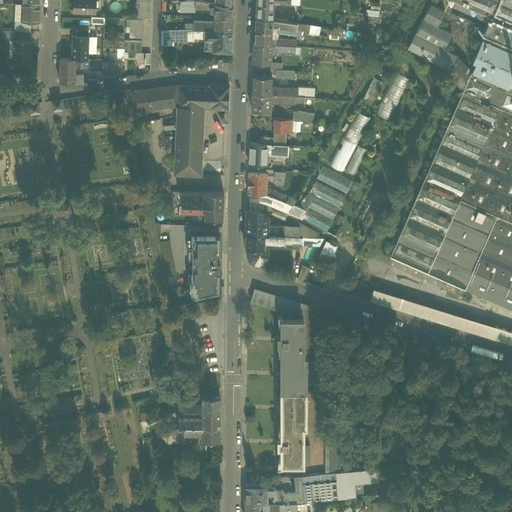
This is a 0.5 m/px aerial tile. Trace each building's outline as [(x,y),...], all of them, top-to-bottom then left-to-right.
[(91,13),(91,0),(73,0),(73,12),(91,13)] [(135,0),(135,19),(141,19),(148,19),(149,0),(135,0)] [(273,13),(273,0),(256,0),(256,12),(273,13)] [(454,6),(483,19),(486,13),(455,0),(454,0),(452,6),(454,6)] [(511,0),(455,0),(486,13),(491,15),(486,26),(472,60),(475,61),(472,70),(471,70),(462,90),(511,111),(511,0)] [(208,13),(214,13),(215,3),(204,2),(179,2),(178,11),(181,13),(193,13),(193,10),(209,11),(208,13)] [(39,22),(40,4),(22,3),(22,12),(22,21),(30,21),(39,22)] [(233,3),(215,3),(214,13),(214,16),(232,17),(233,3)] [(407,47),(450,69),(457,55),(443,47),(451,32),(437,25),(445,10),(430,3),(407,47)] [(471,20),(486,26),(491,15),(486,13),(483,19),(454,6),(449,17),(469,25),(471,20)] [(214,16),(214,22),(214,29),(232,30),(232,17),(214,16)] [(272,29),(272,24),(273,19),(256,16),(255,28),(272,29)] [(140,38),(141,19),(135,19),(130,19),(129,37),(140,38)] [(288,21),(273,19),(272,24),(279,24),(279,27),(287,28),(288,21)] [(16,21),(15,30),(30,31),(30,21),(22,21),(16,21)] [(302,33),(309,34),(310,24),(288,21),(287,28),(302,30),(302,33)] [(194,41),(194,38),(194,28),(193,28),(193,29),(174,30),(174,41),(174,42),(194,41)] [(205,29),(194,28),(194,38),(205,38),(205,29)] [(255,28),(254,43),(271,45),(271,44),(272,39),(272,29),(255,28)] [(15,39),(15,30),(2,29),(3,39),(15,39)] [(214,29),(205,29),(205,38),(205,47),(204,50),(212,50),(212,51),(231,51),(232,30),(214,29)] [(161,40),(174,41),(174,30),(173,30),(172,30),(161,30),(161,40)] [(72,36),(71,59),(87,59),(88,41),(88,36),(77,36),(72,36)] [(14,57),(30,58),(31,40),(15,39),(14,57)] [(122,51),(141,52),(141,41),(123,40),(122,47),(122,51)] [(271,52),(271,45),(254,43),(253,62),(264,62),(270,63),(270,62),(271,52)] [(160,57),(168,57),(169,45),(169,44),(161,44),(160,57)] [(296,52),(296,46),(271,44),(271,45),(271,52),(278,53),(278,51),(296,52)] [(109,52),(108,57),(108,60),(116,61),(117,52),(109,52)] [(447,74),(462,90),(471,70),(457,55),(450,69),(447,74)] [(59,81),(74,80),(74,73),(74,66),(83,66),(87,66),(87,59),(71,59),(60,58),(59,81)] [(123,61),(116,61),(108,60),(102,60),(102,72),(122,73),(123,61)] [(295,71),(282,70),(277,70),(276,77),(294,78),(295,71)] [(395,71),(376,112),(389,118),(408,77),(395,71)] [(87,72),(82,73),(74,73),(74,80),(87,80),(87,72)] [(252,93),(271,94),(271,87),(272,76),(253,75),(252,93)] [(372,101),(383,81),(374,76),(362,95),(372,101)] [(178,88),(178,106),(204,107),(228,109),(229,85),(210,84),(210,86),(178,85),(178,88)] [(148,100),(150,110),(177,106),(178,106),(178,88),(163,90),(163,87),(147,89),(148,100)] [(294,96),(297,96),(298,88),(285,87),(285,88),(285,95),(294,96)] [(139,90),(141,101),(148,100),(147,89),(139,90)] [(132,92),(134,102),(141,101),(139,90),(132,92)] [(511,111),(462,90),(390,255),(391,256),(465,288),(473,270),(511,286),(511,111)] [(270,111),(270,102),(271,94),(252,93),(251,110),(270,111)] [(294,103),(294,101),(294,96),(285,95),(271,94),(270,102),(294,103)] [(52,100),(53,109),(62,108),(61,99),(52,100)] [(32,112),(33,116),(38,116),(38,112),(40,111),(38,102),(29,103),(31,112),(32,112)] [(201,175),(204,107),(178,106),(177,106),(174,173),(201,175)] [(329,163),(343,170),(369,117),(355,109),(329,163)] [(293,120),(313,121),(314,111),(293,110),(293,120)] [(275,119),(274,130),(286,131),(292,131),(293,120),(275,119)] [(285,145),(286,131),(274,130),(274,137),(274,144),(281,145),(285,145)] [(260,144),(274,144),(274,137),(260,136),(260,144)] [(280,153),(281,145),(274,144),(260,144),(250,143),(249,164),(266,165),(267,152),(280,153)] [(346,170),(355,173),(365,147),(356,143),(346,170)] [(316,177),(346,192),(352,180),(323,165),(316,177)] [(254,193),(266,194),(267,187),(267,174),(248,173),(248,193),(249,193),(254,193)] [(302,218),(326,231),(345,194),(315,179),(301,207),(306,210),(302,218)] [(273,197),(286,202),(289,196),(267,187),(266,194),(273,197)] [(181,204),(198,205),(199,192),(181,191),(181,204)] [(204,192),(199,192),(198,205),(199,205),(206,205),(223,206),(224,192),(205,192),(204,192)] [(264,203),(269,205),(273,197),(266,194),(254,193),(254,201),(255,203),(263,203),(264,203)] [(289,214),(289,213),(292,205),(286,202),(273,197),(269,205),(289,214)] [(179,214),(199,214),(199,213),(199,205),(198,205),(181,204),(180,204),(179,214)] [(293,204),(292,205),(289,213),(302,218),(306,210),(301,207),(293,204)] [(223,206),(206,205),(205,214),(205,218),(222,219),(223,206)] [(247,208),(245,234),(264,235),(267,235),(267,223),(268,214),(260,214),(260,209),(249,208),(247,208)] [(269,235),(282,235),(283,225),(283,223),(270,223),(269,235)] [(292,236),(301,236),(301,226),(283,225),(282,235),(284,235),(292,236)] [(264,247),(264,242),(264,235),(245,234),(244,247),(246,247),(259,247),(264,247)] [(267,235),(264,235),(264,242),(284,243),(284,235),(282,235),(269,235),(267,235)] [(220,291),(220,236),(191,236),(191,250),(192,250),(192,280),(189,280),(190,286),(192,297),(220,291)] [(292,248),(301,248),(302,236),(301,236),(292,236),(292,243),(292,248)] [(330,256),(335,243),(325,239),(320,251),(330,256)] [(168,240),(161,241),(168,277),(174,275),(168,240)] [(258,266),(259,247),(246,247),(246,252),(246,257),(249,262),(253,265),(258,266)] [(298,278),(303,280),(309,267),(302,264),(298,278)] [(511,308),(511,286),(473,270),(465,288),(511,308)] [(511,344),(511,331),(496,327),(374,288),(370,299),(492,338),(511,344)] [(281,318),(303,318),(307,306),(254,289),(250,302),(281,312),(281,318)] [(284,376),(284,391),(306,391),(306,356),(303,356),(303,318),(281,318),(281,336),(278,336),(278,342),(281,342),(281,357),(284,357),(284,370),(281,370),(281,376),(284,376)] [(305,425),(306,391),(284,391),(284,404),(281,404),(281,410),(284,410),(284,424),(281,424),(281,439),(278,439),(278,445),(281,445),(281,462),(309,462),(309,445),(303,444),(303,425),(305,425)] [(202,396),(202,402),(202,410),(220,410),(220,397),(202,396)] [(202,413),(202,419),(202,426),(220,427),(220,413),(220,410),(202,410),(202,413)] [(184,426),(202,426),(202,419),(176,419),(176,424),(178,424),(178,428),(184,426)] [(178,428),(177,428),(162,432),(162,442),(176,442),(184,442),(184,434),(184,426),(178,428)] [(220,427),(202,426),(202,434),(202,440),(220,440),(220,427)] [(324,441),(325,473),(339,471),(339,441),(324,441)] [(379,468),(337,472),(338,480),(339,497),(347,497),(347,496),(356,495),(354,483),(379,480),(379,468)] [(302,476),(303,483),(338,480),(337,472),(325,473),(302,476)] [(303,483),(303,491),(304,501),(339,497),(338,480),(303,483)] [(262,503),(262,488),(261,488),(261,485),(245,485),(245,488),(245,502),(262,503)] [(262,503),(283,503),(283,493),(283,490),(275,490),(275,488),(262,488),(262,503)] [(296,502),(304,501),(303,491),(283,493),(283,503),(296,502)] [(371,501),(372,511),(391,511),(390,499),(371,501)] [(261,511),(262,503),(245,502),(244,511),(261,511)] [(296,511),(296,502),(283,503),(262,503),(261,511),(296,511)]
